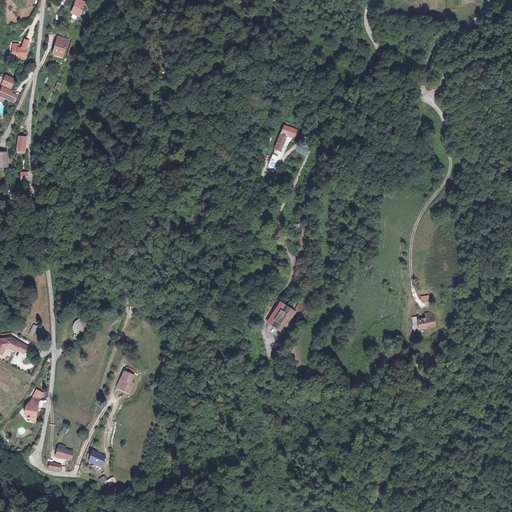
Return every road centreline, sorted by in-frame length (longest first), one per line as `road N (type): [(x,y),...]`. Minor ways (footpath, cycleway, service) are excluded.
road 1 (residential): [(43,0),(29,122),(53,350),(38,455),(45,471),(73,474)]
road 2 (unclassified): [(431,97),(451,163),(414,231),(412,293)]
road 3 (unclassified): [(376,0),(367,16),(378,63),(315,133)]
road 4 (unclassified): [(491,0),(435,44),(423,88),(431,97)]
